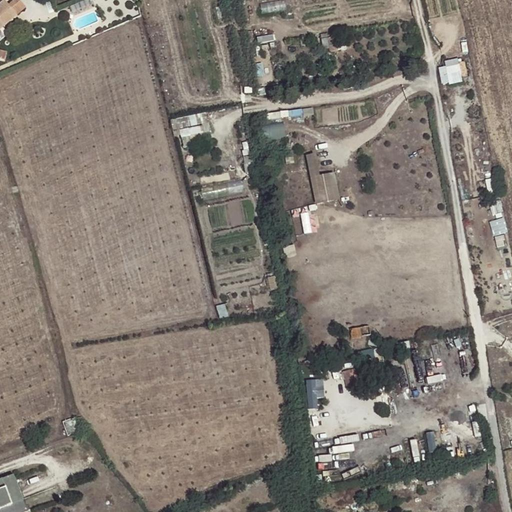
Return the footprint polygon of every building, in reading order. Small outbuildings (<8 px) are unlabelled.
[(0,24),(1,25),(2,27),(26,8),(19,0),(15,0),(8,6),(4,1),(0,4),(0,24)] [(284,0),(262,1),(262,11),(287,9),(285,0),(284,0)] [(335,38),(321,40),(323,50),(328,49),(329,53),(338,51),(335,38)] [(447,60),(448,65),(440,66),(443,85),(464,81),(460,57),(447,60)] [(176,137),(205,131),(201,112),(172,118),(176,137)] [(266,138),(287,137),(286,122),(265,124),(266,138)] [(183,146),(191,145),(190,136),(183,136),(183,146)] [(315,202),(341,199),(337,171),(321,173),(318,152),(308,153),(315,202)] [(299,164),(308,162),(307,154),(298,155),(299,164)] [(505,216),(491,221),(496,236),(510,231),(505,216)] [(319,397),(325,397),(324,378),(307,379),(308,408),(319,407),(319,397)] [(440,431),(426,434),(429,447),(443,444),(440,431)] [(0,511),(25,511),(26,511),(13,475),(0,479),(0,511)] [(404,478),(385,482),(387,492),(406,488),(404,478)]
